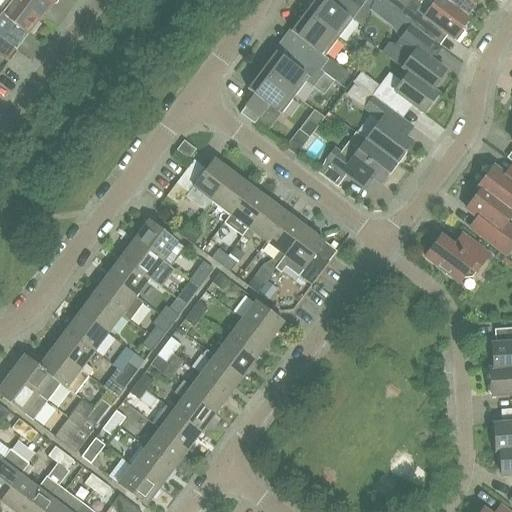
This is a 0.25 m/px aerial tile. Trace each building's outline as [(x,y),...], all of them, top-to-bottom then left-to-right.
[(13,24),(27,35),(50,4),(44,0),(0,0),(0,36),(2,38),(13,24)] [(338,39),(353,19),(363,27),(367,16),(345,0),(335,0),(332,5),(324,0),(313,0),(304,13),(338,39)] [(345,0),(367,16),(372,3),(367,0),(345,0)] [(469,18),(466,16),(465,16),(443,0),(435,0),(431,6),(424,1),(421,5),(414,0),(410,0),(398,16),(410,25),(424,35),(432,24),(449,36),(449,37),(456,43),(464,32),(461,29),(469,18)] [(466,16),(477,0),(443,0),(465,16),(466,16)] [(324,57),(338,39),(304,13),(290,32),(307,45),(300,55),(320,71),(320,70),(328,60),(324,57)] [(445,71),(420,52),(429,39),(424,35),(410,25),(398,16),(390,26),(402,36),(396,44),(387,44),(382,52),(403,66),(401,69),(407,74),(408,73),(430,90),(431,89),(445,71)] [(324,73),(320,70),(320,71),(300,55),(292,65),(275,52),(260,71),(294,96),(305,82),(313,87),(324,73)] [(294,96),(260,71),(246,90),(250,92),(245,98),(249,101),(239,114),(253,125),(268,106),(280,115),(294,96)] [(437,94),(431,89),(430,90),(408,73),(407,74),(401,83),(388,73),(371,96),(373,97),(389,109),(399,96),(422,114),(437,94)] [(405,138),(412,127),(388,110),(389,109),(373,97),(364,109),(380,121),(365,140),(365,141),(395,164),(411,142),(405,138)] [(295,157),(324,118),(313,111),(285,148),(295,157)] [(365,140),(355,133),(340,154),(334,149),(326,160),(365,190),(373,180),(379,185),(395,164),(365,141),(365,140)] [(196,150),(183,141),(176,151),(188,160),(189,160),(196,150)] [(211,202),(232,174),(213,160),(206,170),(193,161),(187,169),(176,184),(188,194),(185,198),(205,212),(212,202),(211,202)] [(511,181),(492,167),(477,187),(480,190),(480,189),(509,211),(510,210),(511,206),(511,181)] [(229,216),(250,187),(232,174),(211,202),(212,202),(229,216)] [(241,237),(269,201),(250,187),(229,216),(223,224),(241,237)] [(511,228),(505,223),(511,213),(511,212),(510,210),(509,211),(480,189),(480,190),(465,209),(493,230),(485,240),(506,256),(511,247),(511,228)] [(266,243),(287,215),(269,201),(241,237),(247,242),(253,234),(266,243)] [(279,263),(305,228),(287,215),(266,243),(279,253),(274,259),(279,263)] [(184,248),(148,221),(134,240),(162,261),(170,266),(184,248)] [(328,262),(316,253),(324,243),(305,228),(279,263),(275,269),(279,272),(284,266),(311,286),(328,262)] [(200,236),(190,229),(183,239),(193,246),(200,236)] [(471,278),(488,255),(461,235),(453,246),(440,236),(424,257),(458,283),(461,279),(471,278)] [(162,261),(134,240),(120,258),(148,279),(162,261)] [(220,266),(227,257),(218,250),(211,259),(220,266)] [(236,264),(227,257),(220,266),(229,273),(236,264)] [(148,279),(120,258),(106,276),(135,298),(135,297),(148,279)] [(213,270),(203,263),(190,281),(199,288),(213,270)] [(334,265),(328,274),(342,283),(348,273),(334,265)] [(228,281),(218,274),(211,284),(221,291),(228,281)] [(135,298),(106,276),(93,295),(121,316),(121,315),(128,321),(143,303),(135,297),(135,298)] [(263,284),(254,277),(247,286),(256,293),(263,284)] [(268,300),(276,290),(266,282),(259,292),(268,300)] [(175,300),(185,307),(192,297),(182,290),(175,300)] [(310,293),(302,314),(317,319),(325,298),(310,293)] [(121,316),(93,295),(79,313),(107,334),(121,316)] [(185,307),(175,300),(168,309),(178,316),(185,307)] [(269,342),(283,323),(255,301),(241,320),(269,342)] [(198,302),(191,311),(200,318),(207,309),(198,302)] [(200,318),(191,311),(184,321),(193,328),(200,318)] [(107,334),(79,313),(65,331),(94,352),(107,334)] [(269,342),(241,320),(227,339),(255,360),(269,342)] [(148,336),(157,343),(164,334),(155,327),(148,336)] [(94,352),(65,331),(52,349),(87,376),(92,370),(84,365),(94,352)] [(150,353),(157,343),(148,336),(141,345),(150,353)] [(163,348),(173,355),(180,345),(170,338),(163,348)] [(242,378),(255,360),(227,339),(214,356),(213,357),(242,378)] [(511,343),(491,345),(493,370),(493,371),(511,369),(511,343)] [(173,355),(163,348),(156,357),(166,364),(173,355)] [(52,349),(38,367),(38,368),(60,384),(59,385),(66,389),(74,394),(87,376),(52,349)] [(242,378),(213,357),(214,356),(206,350),(201,356),(209,362),(200,375),(228,396),(242,378)] [(60,384),(38,368),(38,367),(23,356),(9,375),(46,402),(59,385),(60,384)] [(121,373),(130,380),(137,370),(128,363),(121,373)] [(511,369),(493,371),(493,370),(489,370),(490,396),(511,394),(511,369)] [(123,389),(130,380),(121,373),(114,382),(123,389)] [(46,402),(9,375),(0,386),(0,397),(23,415),(32,421),(46,402)] [(143,375),(136,384),(145,391),(152,382),(143,375)] [(228,396),(200,375),(191,387),(183,381),(178,387),(214,415),(228,396)] [(138,400),(145,391),(136,384),(129,393),(138,400)] [(214,415),(178,387),(173,393),(181,399),(172,412),(200,433),(214,415)] [(100,400),(93,409),(103,416),(110,407),(100,400)] [(200,433),(172,412),(164,405),(151,424),(159,430),(187,451),(200,433)] [(0,421),(2,423),(9,413),(0,406),(0,421)] [(65,436),(73,426),(52,409),(44,419),(65,436)] [(96,426),(103,416),(93,409),(86,418),(96,426)] [(108,421),(118,428),(125,418),(115,411),(108,421)] [(20,437),(27,427),(18,420),(11,430),(20,437)] [(111,437),(118,428),(108,421),(101,430),(111,437)] [(511,423),(493,425),(494,451),(499,451),(498,450),(511,449),(511,423)] [(37,434),(27,427),(20,437),(29,444),(37,434)] [(173,469),(187,451),(159,430),(145,448),(173,469)] [(82,444),(72,437),(65,446),(75,453),(82,444)] [(90,465),(97,455),(104,446),(95,438),(88,448),(81,458),(90,465)] [(56,464),(64,454),(55,447),(47,457),(56,464)] [(173,469),(145,448),(131,466),(159,487),(173,469)] [(511,449),(498,450),(499,451),(500,475),(511,474),(511,496),(508,501),(511,503),(511,449)] [(0,501),(19,475),(20,476),(28,465),(9,450),(1,461),(1,462),(0,463),(0,501)] [(64,454),(56,464),(66,471),(73,461),(64,454)] [(145,506),(159,487),(131,466),(117,485),(145,506)] [(37,489),(20,476),(19,475),(0,501),(13,511),(20,511),(38,489),(37,489)] [(83,485),(93,492),(100,482),(91,475),(83,485)] [(48,511),(65,491),(46,477),(37,489),(38,489),(20,511),(48,511)] [(110,489),(100,482),(93,492),(102,499),(110,489)] [(77,511),(83,505),(65,491),(48,511),(77,511)] [(140,511),(119,495),(111,506),(119,511),(140,511)]
